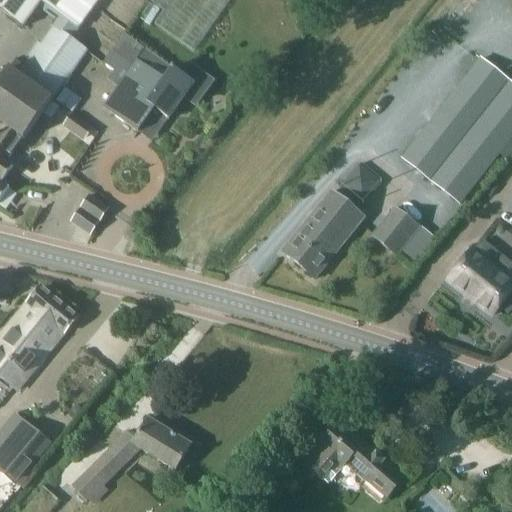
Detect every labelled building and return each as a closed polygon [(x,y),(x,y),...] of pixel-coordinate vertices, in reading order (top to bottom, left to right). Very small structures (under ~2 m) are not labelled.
[(0,138),(15,149),(22,140),(23,141),(62,86),(71,73),(87,50),(71,39),(78,30),(99,0),(0,0),(0,12),(22,28),(41,3),(62,18),(18,78),(12,73),(8,71),(0,82),(0,138)] [(172,69),(154,56),(145,49),(136,61),(103,108),(138,134),(151,117),(164,126),(185,97),(198,90),(202,93),(210,83),(189,68),(183,77),(172,69)] [(461,83),(400,159),(430,182),(508,84),(478,61),(461,83)] [(88,85),(71,73),(62,86),(78,98),(88,85)] [(459,206),(511,139),(511,87),(508,84),(430,182),(459,206)] [(84,142),(93,129),(73,114),(63,126),(84,142)] [(4,180),(13,167),(6,162),(15,149),(0,138),(0,181),(1,183),(3,179),(4,180)] [(0,200),(9,188),(5,185),(7,182),(4,180),(3,179),(1,183),(0,181),(0,200)] [(314,280),(363,219),(348,207),(354,200),(336,186),(330,193),(281,254),(314,280)] [(89,197),(71,225),(90,238),(109,210),(89,197)] [(395,207),(370,237),(395,258),(420,228),(395,207)] [(134,241),(138,236),(131,232),(128,237),(134,241)] [(511,309),(511,287),(500,279),(491,271),(480,263),(468,253),(456,267),(447,279),(459,289),(492,316),(498,309),(502,312),(507,316),(511,309)] [(0,378),(16,393),(77,320),(41,289),(0,337),(0,378)] [(377,423),(390,398),(392,393),(368,380),(357,400),(360,402),(355,411),(377,423)] [(362,443),(351,432),(357,425),(347,415),(331,433),(325,427),(298,457),(328,483),(345,465),(364,482),(365,480),(386,498),(404,477),(364,441),(362,443)] [(26,471),(48,445),(19,420),(2,441),(0,439),(0,472),(13,484),(13,483),(22,491),(34,477),(26,471)] [(131,445),(175,472),(190,447),(146,420),(134,439),(131,445)] [(123,465),(124,465),(109,451),(72,488),(71,488),(86,503),(123,465)] [(48,511),(58,501),(50,495),(54,490),(46,484),(22,511),(48,511)] [(479,510),(484,505),(464,486),(459,491),(479,510)]
